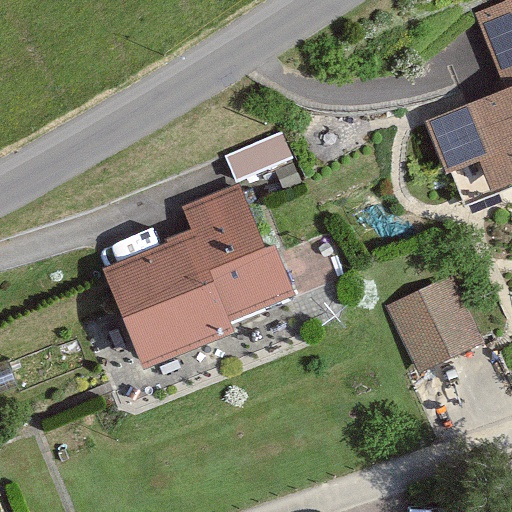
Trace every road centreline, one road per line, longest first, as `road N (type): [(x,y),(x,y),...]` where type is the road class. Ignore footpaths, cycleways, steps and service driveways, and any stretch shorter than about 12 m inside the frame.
road 1 (unclassified): [(318,0),(0,200)]
road 2 (residential): [(290,511),(511,433)]
